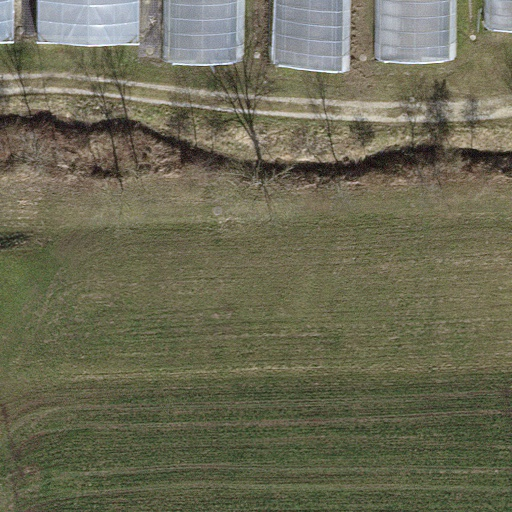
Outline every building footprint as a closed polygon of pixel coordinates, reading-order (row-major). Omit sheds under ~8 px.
[(0,0),(0,33),(21,33),(21,0),(0,0)] [(35,0),(35,33),(146,34),(146,0),(35,0)] [(164,0),(164,58),(245,59),(245,0),(164,0)] [(271,0),(270,58),(351,69),(351,0),(271,0)] [(376,0),(376,55),(457,56),(458,0),(376,0)] [(511,0),(486,0),(487,25),(511,25),(511,0)]
